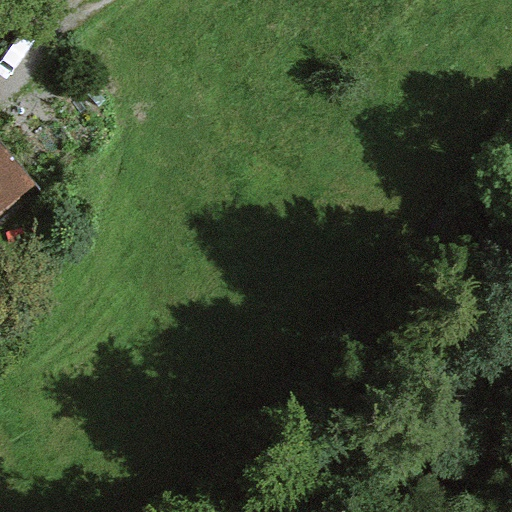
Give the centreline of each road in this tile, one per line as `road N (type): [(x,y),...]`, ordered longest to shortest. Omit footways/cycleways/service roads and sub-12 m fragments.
road 1 (track): [(232,466),(511,130)]
road 2 (track): [(107,0),(2,67)]
